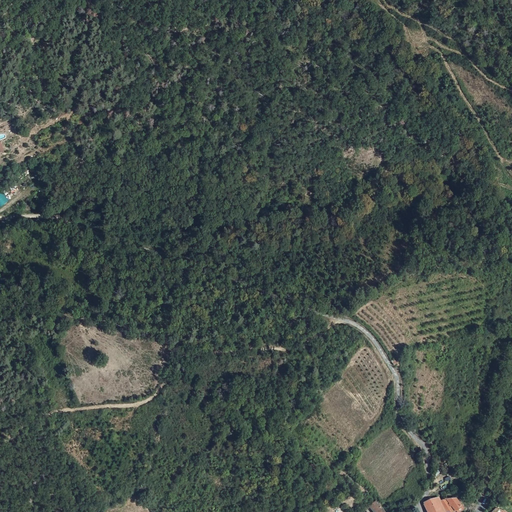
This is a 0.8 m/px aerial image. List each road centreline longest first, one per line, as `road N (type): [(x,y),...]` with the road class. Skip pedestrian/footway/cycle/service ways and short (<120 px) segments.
road 1 (unclassified): [(421,511),(426,450),(400,424),(396,377),(355,324),(60,218),(0,218)]
road 2 (track): [(340,319),(279,352),(180,361),(140,407),(29,418),(0,436)]
